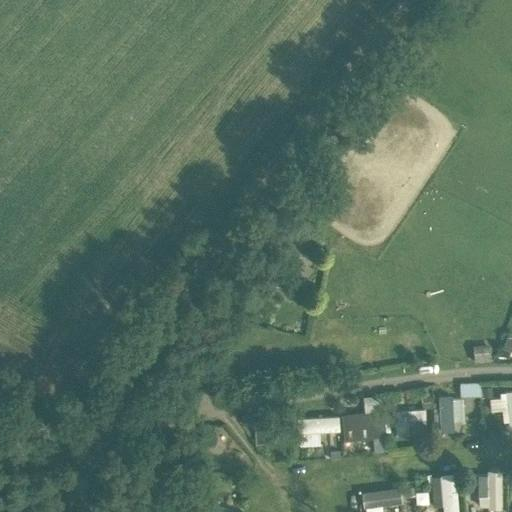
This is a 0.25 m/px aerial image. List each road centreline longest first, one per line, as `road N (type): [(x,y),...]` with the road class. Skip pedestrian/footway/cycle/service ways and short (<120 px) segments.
road 1 (unclassified): [(110,423),(152,334),(408,0)]
road 2 (unclassified): [(110,423),(150,427),(453,373),(511,371)]
